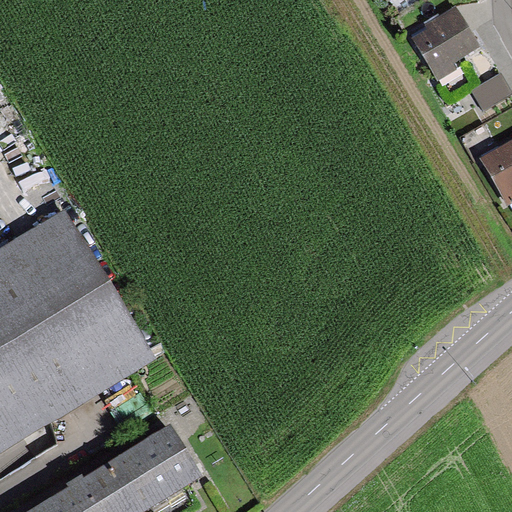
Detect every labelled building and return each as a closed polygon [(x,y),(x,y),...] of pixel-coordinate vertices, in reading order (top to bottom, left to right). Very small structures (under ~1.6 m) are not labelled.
[(418,30),(442,71),(459,60),(456,55),(483,40),(461,0),(430,18),(432,22),(418,30)] [(476,85),(487,104),(511,90),(511,85),(503,70),(476,85)] [(511,145),(482,164),(506,204),(511,200),(511,145)] [(0,451),(152,358),(64,217),(0,256),(0,451)] [(30,511),(141,511),(197,478),(167,429),(30,511)]
